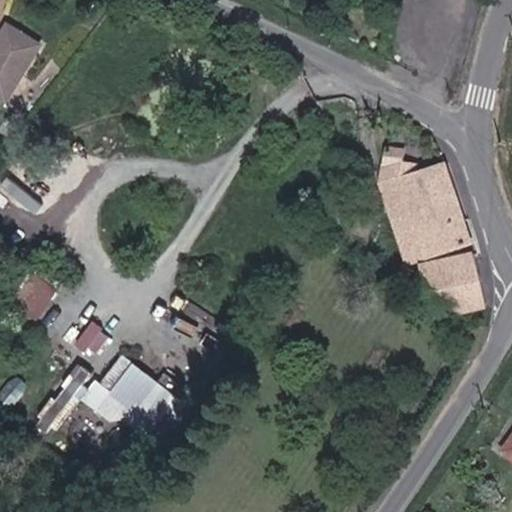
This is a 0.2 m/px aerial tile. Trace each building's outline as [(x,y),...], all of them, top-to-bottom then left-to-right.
[(0,102),(20,115),(53,60),(26,42),(22,40),(7,63),(0,58),(0,102)] [(482,267),(480,260),(454,190),(452,187),(421,199),(418,192),(411,191),(412,175),(396,174),(394,191),(392,212),(420,288),(482,267)] [(36,264),(10,294),(37,318),(63,287),(36,264)] [(436,311),(493,302),(485,277),(432,292),(436,311)] [(406,301),(419,308),(425,299),(412,291),(406,301)] [(463,325),(499,328),(493,302),(436,311),(463,325)] [(481,336),(500,341),(499,328),(463,325),(481,336)] [(164,444),(194,403),(120,350),(101,376),(82,362),(39,421),(53,431),(85,387),(164,444)]
